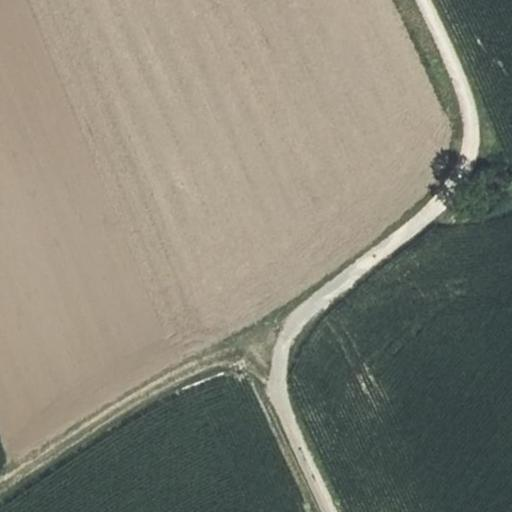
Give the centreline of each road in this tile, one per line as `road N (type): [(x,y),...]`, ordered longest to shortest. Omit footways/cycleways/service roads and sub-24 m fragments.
road 1 (track): [(439,0),(489,121),(480,166),(297,320)]
road 2 (track): [(297,320),(197,368),(0,490)]
road 3 (track): [(297,320),(278,362),(281,412),(327,511)]
